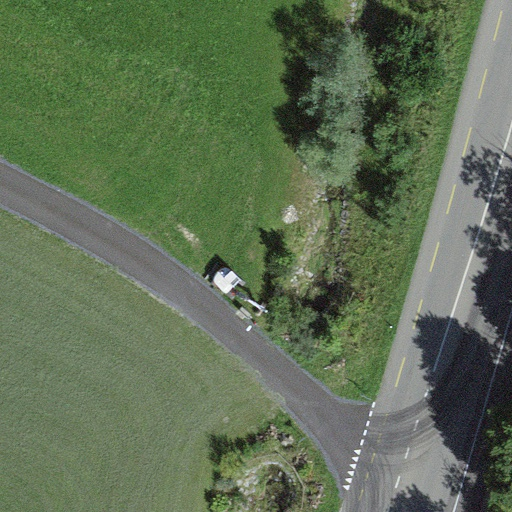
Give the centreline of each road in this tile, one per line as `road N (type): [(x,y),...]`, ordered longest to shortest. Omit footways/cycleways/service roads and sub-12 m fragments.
road 1 (track): [(406,464),(360,451),(188,291),(0,190)]
road 2 (primary): [(511,122),(390,511)]
